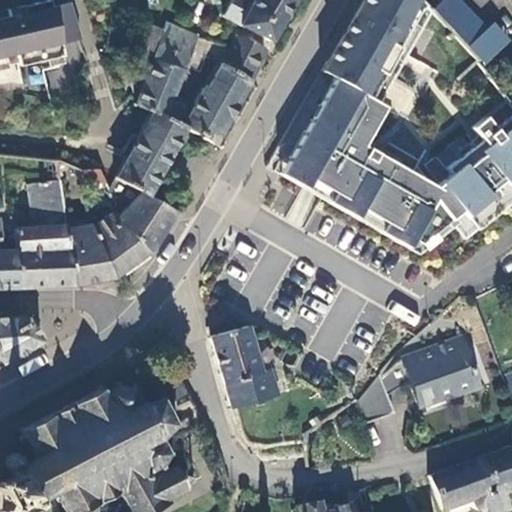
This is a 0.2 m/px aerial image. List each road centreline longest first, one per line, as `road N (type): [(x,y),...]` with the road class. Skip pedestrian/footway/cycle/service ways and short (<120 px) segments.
road 1 (residential): [(138,318),(190,356),(238,478),(380,471),(511,423)]
road 2 (secondary): [(138,318),(181,266),(334,0)]
road 3 (secondary): [(0,402),(138,318)]
road 4 (residential): [(138,318),(87,301),(0,300)]
